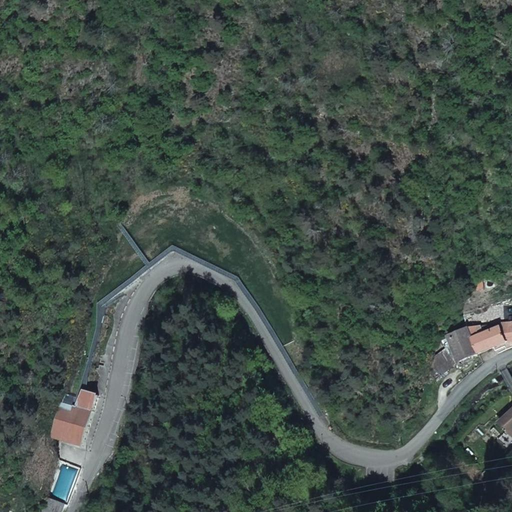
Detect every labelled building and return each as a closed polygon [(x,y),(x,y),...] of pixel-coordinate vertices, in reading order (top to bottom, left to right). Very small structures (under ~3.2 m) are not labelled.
[(511,324),(501,327),(506,342),(511,340),(511,324)] [(483,333),(450,347),(455,360),(494,346),(496,350),(507,345),(506,342),(501,327),(483,333)] [(56,437),(82,443),(87,445),(102,395),(87,390),(77,406),(61,402),(52,437),(56,437)] [(511,396),(511,405),(497,420),(511,434),(511,396)] [(74,464),(59,459),(55,463),(46,496),(44,508),(41,511),(60,511),(61,501),(74,464)] [(485,478),(493,471),(485,464),(478,470),(485,478)]
